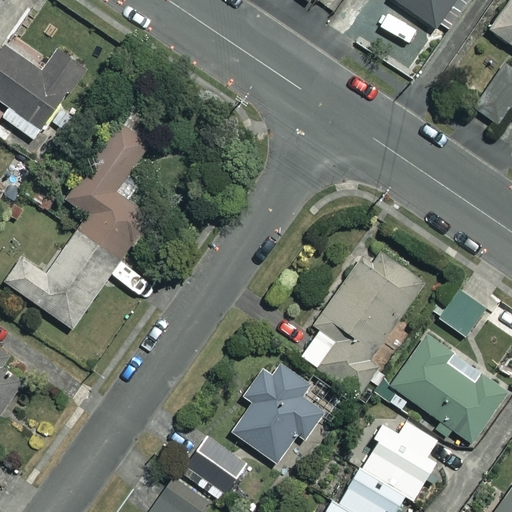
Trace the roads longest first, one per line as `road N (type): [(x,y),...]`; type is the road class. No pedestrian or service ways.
road 1 (residential): [(55,511),(335,112)]
road 2 (residential): [(511,231),(335,112)]
road 3 (residential): [(335,112),(167,0)]
